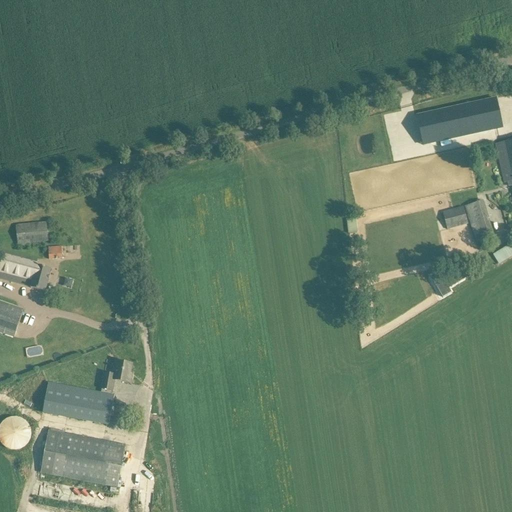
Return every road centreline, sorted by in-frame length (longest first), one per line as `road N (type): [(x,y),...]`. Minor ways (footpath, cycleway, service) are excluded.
road 1 (unclassified): [(511,60),(0,202)]
road 2 (unknown): [(2,293),(100,324),(141,318)]
